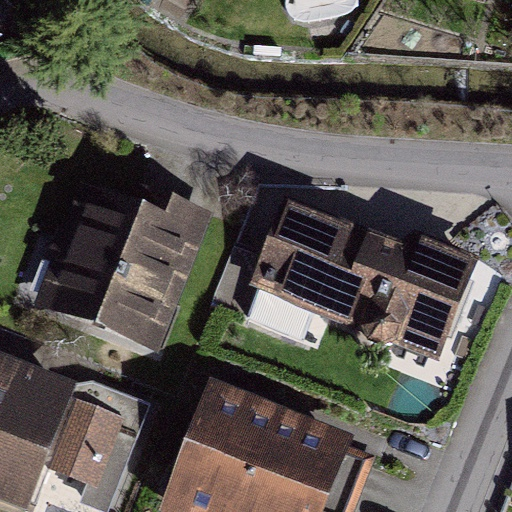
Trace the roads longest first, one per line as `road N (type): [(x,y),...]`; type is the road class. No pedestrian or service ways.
road 1 (residential): [(511,188),(0,116)]
road 2 (residential): [(511,388),(460,511)]
